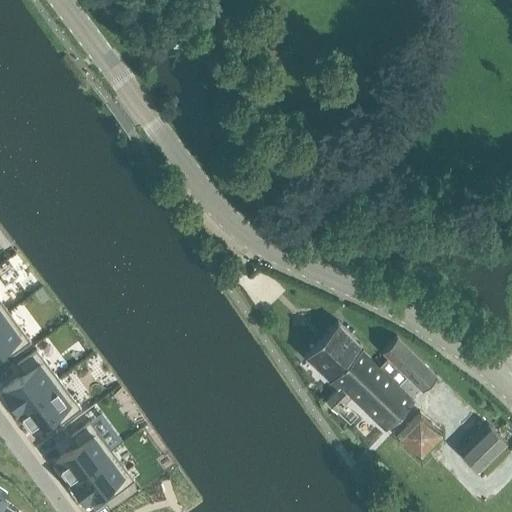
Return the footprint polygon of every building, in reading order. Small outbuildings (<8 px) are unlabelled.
[(0,316),(9,310),(0,297),(0,316)] [(9,310),(0,316),(0,348),(4,345),(11,355),(31,340),(9,310)] [(305,353),(338,386),(327,397),(343,413),(358,398),(386,425),(437,373),(397,334),(373,359),(360,346),(363,343),(339,319),(305,353)] [(25,372),(3,388),(4,390),(17,408),(18,408),(59,377),(37,348),(17,362),(25,372)] [(59,377),(18,408),(33,429),(54,412),(62,422),(82,407),(59,377)] [(397,433),(420,456),(443,432),(420,409),(397,433)] [(78,444),(56,460),(71,480),(113,449),(90,419),(71,434),(78,444)] [(459,450),(479,470),(507,442),(488,422),(475,434),(459,450)] [(113,449),(71,480),(72,481),(71,481),(85,499),(85,498),(86,500),(88,499),(108,484),(115,494),(135,479),(113,449)] [(0,511),(17,511),(19,510),(3,499),(7,492),(0,487),(0,511)]
